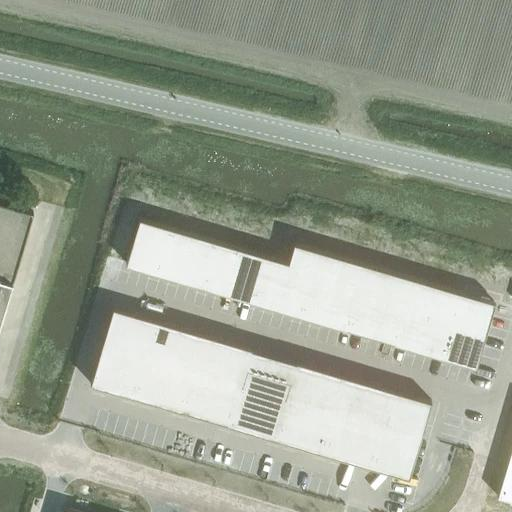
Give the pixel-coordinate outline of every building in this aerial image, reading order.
[(0,324),(34,211),(0,201),(0,324)] [(292,242),(287,261),(138,217),(125,264),(474,365),(493,300),(292,242)] [(90,383),(407,475),(429,399),(113,307),(90,383)] [(511,499),(511,444),(497,495),(511,499)] [(125,511),(76,498),(72,511),(125,511)]
